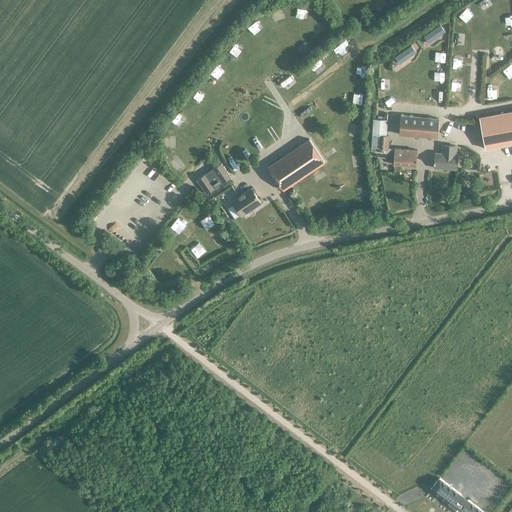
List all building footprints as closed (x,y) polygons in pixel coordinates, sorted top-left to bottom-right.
[(511,110),(479,116),(485,149),(511,143),(511,110)] [(439,117),(400,114),(399,133),(437,136),(439,117)] [(389,134),(386,134),(387,119),(373,118),(372,131),(372,146),(378,146),(377,156),(388,157),(389,140),(388,140),(389,134)] [(309,138),(268,166),(284,190),(325,162),(309,138)] [(416,165),(417,149),(395,147),(394,163),(416,165)] [(457,168),(457,154),(436,153),(434,166),(457,168)] [(222,163),(197,180),(206,194),(231,177),(222,163)] [(243,216),(261,203),(251,188),(233,201),(243,216)] [(484,511),(439,477),(431,489),(461,511),(484,511)]
